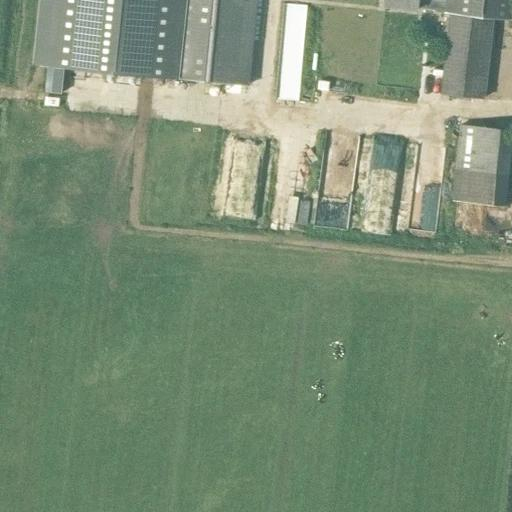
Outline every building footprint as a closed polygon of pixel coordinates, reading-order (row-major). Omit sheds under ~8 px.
[(257,0),(39,0),(32,64),(249,86),(257,0)] [(385,0),(384,5),(417,9),(443,12),(444,0),(385,0)] [(485,98),(495,19),(511,20),(511,0),(444,0),(443,12),(443,13),(448,14),(440,93),(485,98)] [(452,201),(506,206),(511,140),(511,129),(459,125),(452,201)] [(314,225),(347,228),(355,138),(322,136),(314,225)] [(255,219),(263,143),(229,140),(222,216),(255,219)] [(362,230),(386,233),(395,159),(371,156),(362,230)]
